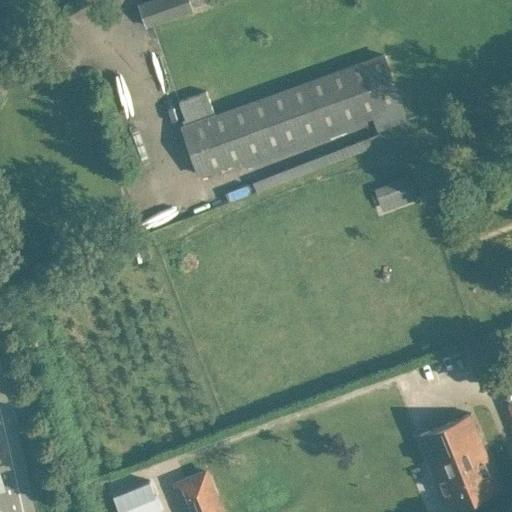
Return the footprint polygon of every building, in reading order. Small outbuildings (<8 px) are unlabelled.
[(188,0),(143,0),(137,3),(145,26),(192,9),(188,0)] [(187,118),(189,124),(182,127),(198,174),(400,103),(384,56),(215,115),(206,91),(179,101),(185,118),(187,118)] [(374,188),(383,211),(416,199),(408,176),(374,188)] [(471,413),(416,435),(447,509),(501,486),(471,413)] [(187,511),(205,511),(204,509),(218,503),(205,471),(175,483),(187,511)]
